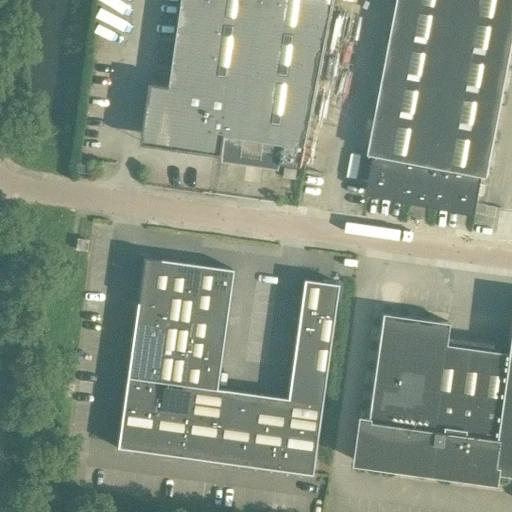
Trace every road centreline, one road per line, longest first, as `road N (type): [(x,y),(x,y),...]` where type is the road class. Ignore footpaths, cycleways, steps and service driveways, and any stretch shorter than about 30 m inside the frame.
road 1 (unknown): [(378,239),(348,488),(111,465),(104,442),(118,203),(154,0)]
road 2 (unclassified): [(511,257),(0,187)]
road 3 (unknown): [(326,232),(378,0)]
